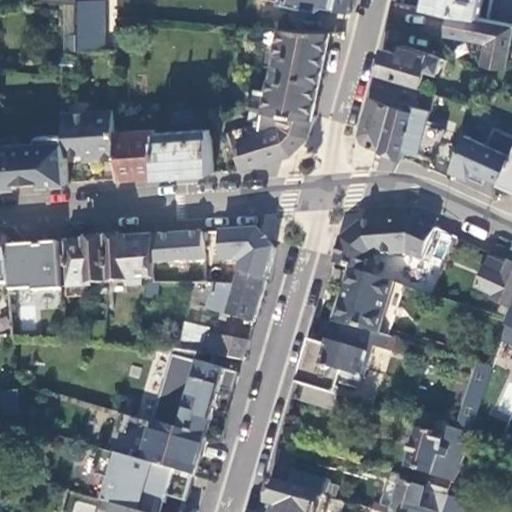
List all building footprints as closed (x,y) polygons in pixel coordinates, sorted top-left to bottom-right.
[(326,6),(351,11),(353,0),(302,0),(302,6),(321,10),(326,6)] [(477,18),(480,0),(424,0),(423,7),(428,8),(470,16),(477,18)] [(81,51),(107,50),(106,1),(80,1),(81,51)] [(428,8),(423,7),(403,3),(400,20),(425,25),(428,8)] [(250,6),(248,25),(266,27),(276,27),(277,8),(250,6)] [(511,29),(511,24),(477,18),(470,16),(467,38),(487,42),(483,63),(505,67),(511,35),(511,29)] [(317,116),(333,32),(309,30),(276,27),(266,27),(265,40),(281,41),(272,90),(256,90),(253,106),(251,105),(251,108),(264,109),(317,116)] [(68,51),(79,51),(79,36),(68,35),(68,51)] [(398,53),(382,48),(376,71),(420,83),(425,68),(438,73),(440,65),(444,66),(447,58),(401,45),(398,53)] [(397,93),(400,82),(375,74),(360,133),(363,140),(381,148),(393,105),(397,93)] [(397,93),(425,101),(428,91),(400,82),(397,93)] [(454,110),(457,100),(428,91),(425,101),(454,110)] [(381,148),(402,157),(405,148),(432,161),(445,128),(427,123),(431,109),(409,103),(407,109),(393,105),(381,148)] [(117,114),(117,108),(66,112),(69,154),(83,153),(92,160),(119,158),(118,132),(117,114)] [(194,120),(194,109),(173,110),(173,121),(194,120)] [(312,136),(317,116),(264,109),(263,122),(258,121),(257,129),(265,131),(277,129),(285,158),(293,155),(312,136)] [(158,131),(158,128),(118,132),(119,158),(120,179),(160,176),(158,131)] [(215,173),(213,128),(158,131),(160,176),(215,173)] [(511,135),(494,128),(486,145),(462,135),(450,169),(478,182),(482,174),(487,176),(501,182),(511,158),(511,135)] [(247,169),(285,158),(277,129),(265,131),(237,140),(247,169)] [(0,186),(3,187),(70,182),(69,154),(67,134),(0,138),(0,186)] [(511,187),(511,158),(501,182),(501,183),(511,187)] [(482,174),(478,182),(483,184),(487,176),(482,174)] [(408,254),(423,261),(437,230),(412,219),(390,220),(364,221),(359,225),(343,237),(340,245),(334,263),(353,269),(371,276),(377,256),(408,254)] [(261,230),(223,232),(224,261),(238,261),(245,263),(242,272),(268,281),(277,248),(261,230)] [(207,261),(206,233),(158,236),(158,242),(157,262),(176,260),(177,262),(191,261),(191,262),(207,261)] [(9,236),(0,236),(0,282),(12,281),(12,277),(9,245),(9,236)] [(130,244),(130,238),(109,239),(112,282),(130,281),(130,287),(141,286),(140,280),(155,279),(157,262),(158,242),(130,244)] [(93,283),(112,282),(109,239),(88,240),(88,247),(68,248),(71,287),(93,285),(93,283)] [(64,274),(62,242),(45,243),(48,276),(64,274)] [(21,245),(9,245),(12,277),(23,276),(21,245)] [(511,309),(511,264),(506,278),(488,270),(480,290),(496,297),(494,301),(503,305),(511,309)] [(390,338),(405,287),(373,276),(371,276),(353,269),(336,323),(343,325),(379,335),(390,338)] [(256,322),(268,281),(242,272),(238,285),(217,283),(209,308),(256,322)] [(49,338),(68,339),(65,285),(32,287),(32,290),(34,325),(48,324),(49,338)] [(34,325),(32,290),(25,290),(27,326),(34,325)] [(511,309),(503,305),(498,315),(511,319),(511,316),(511,309)] [(343,325),(336,323),(330,347),(337,349),(343,325)] [(391,353),(395,340),(390,338),(379,335),(343,325),(337,349),(330,347),(311,342),(299,385),(307,387),(336,395),(337,396),(342,377),(362,383),(366,380),(375,348),(391,353)] [(185,329),(181,351),(205,354),(209,334),(185,329)] [(209,334),(205,354),(245,360),(250,341),(209,334)] [(181,430),(208,437),(228,370),(201,362),(201,364),(194,386),(184,418),(179,416),(177,424),(182,425),(181,430)] [(194,386),(201,364),(188,363),(182,383),(194,386)] [(479,413),(495,368),(483,364),(468,410),(479,413)] [(336,395),(307,387),(302,403),(332,410),(336,395)] [(149,418),(164,422),(171,398),(156,394),(149,418)] [(196,476),(208,437),(181,430),(114,410),(112,415),(121,417),(111,452),(196,476)] [(464,459),(472,434),(448,427),(446,438),(419,430),(407,469),(466,485),(474,463),(464,459)] [(90,438),(75,434),(73,441),(87,445),(90,438)] [(170,498),(189,503),(196,476),(111,452),(100,449),(97,459),(100,460),(95,475),(106,478),(104,488),(108,489),(104,502),(137,511),(157,511),(161,502),(163,495),(170,498)] [(324,495),(329,497),(332,484),(292,474),(289,485),(324,495)] [(289,485),(275,481),(269,504),(276,506),(274,511),(318,511),(324,495),(289,485)] [(389,481),(382,505),(396,510),(404,485),(389,481)] [(374,510),(381,511),(432,511),(421,508),(427,491),(405,483),(404,485),(396,510),(382,505),(377,503),(374,510)] [(432,511),(445,511),(450,498),(451,497),(427,491),(421,508),(432,511)] [(170,498),(163,495),(161,502),(168,505),(170,498)] [(445,511),(469,511),(472,505),(450,498),(445,511)] [(74,502),(72,511),(91,511),(93,505),(74,502)]
